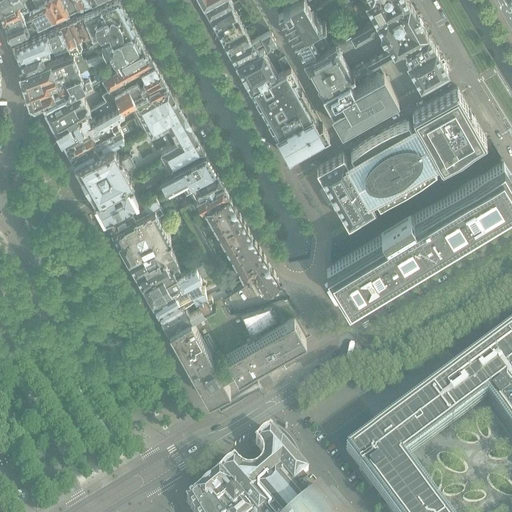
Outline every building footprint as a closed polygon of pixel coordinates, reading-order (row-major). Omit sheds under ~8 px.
[(0,0),(0,8),(18,0),(0,0)] [(23,13),(29,10),(23,0),(18,0),(0,8),(0,10),(4,22),(23,13)] [(55,17),(45,0),(23,0),(29,10),(33,18),(35,22),(37,21),(39,25),(55,17)] [(64,4),(62,0),(45,0),(55,17),(70,11),(65,4),(64,4)] [(70,11),(79,6),(75,0),(64,0),(67,3),(65,4),(70,11)] [(130,18),(125,7),(124,6),(123,5),(120,0),(111,0),(92,9),(83,13),(93,36),(101,32),(96,20),(104,16),(106,19),(109,18),(112,25),(109,28),(113,36),(136,28),(136,27),(135,26),(131,19),(130,18)] [(209,14),(232,2),(231,0),(213,0),(204,5),(209,14)] [(253,0),(239,0),(245,10),(256,4),(253,0)] [(295,43),(321,29),(306,4),(310,2),(311,3),(310,3),(311,4),(315,0),(314,0),(315,0),(318,3),(322,0),(360,0),(362,2),(365,1),(365,2),(368,0),(300,0),(278,13),(295,43)] [(394,11),(410,2),(408,0),(368,0),(365,2),(376,21),(391,12),(394,11)] [(232,2),(209,14),(216,26),(237,14),(231,4),(232,3),(232,4),(233,3),(232,2)] [(429,36),(422,23),(419,18),(416,14),(410,2),(394,11),(391,12),(376,21),(351,35),(352,37),(355,43),(355,44),(360,41),(363,40),(365,38),(366,38),(371,35),(372,35),(373,34),(374,33),(374,32),(374,29),(378,27),(381,31),(381,32),(382,34),(381,36),(384,42),(384,41),(387,43),(388,43),(391,48),(391,49),(377,56),(378,56),(381,63),(401,51),(402,51),(414,44),(429,36)] [(256,4),(245,10),(252,23),(263,18),(256,4)] [(8,30),(26,21),(23,13),(4,22),(7,29),(8,30)] [(93,36),(83,13),(76,17),(83,35),(85,41),(88,48),(97,44),(93,36)] [(237,14),(216,26),(223,39),(245,27),(237,14)] [(83,35),(76,17),(68,20),(80,49),(81,48),(81,46),(83,45),(79,37),(83,35)] [(11,38),(39,25),(37,21),(35,22),(33,18),(26,21),(8,30),(10,36),(11,38)] [(263,18),(252,23),(259,35),(270,29),(263,18)] [(80,49),(68,20),(60,24),(71,54),(81,51),(80,50),(80,49)] [(71,54),(60,24),(15,45),(20,58),(48,47),(53,45),(55,50),(52,51),(56,59),(71,54)] [(245,27),(223,39),(223,40),(229,50),(251,39),(245,28),(245,27)] [(109,60),(144,42),(142,39),(136,28),(113,36),(102,42),(109,60)] [(259,51),(255,44),(262,40),(263,43),(265,42),(268,46),(276,41),(270,29),(259,35),(251,39),(229,50),(236,62),(259,51)] [(305,61),(330,46),(322,33),(323,33),(321,29),(295,43),(305,61)] [(342,51),(352,46),(351,45),(355,43),(352,37),(350,35),(347,37),(330,46),(305,61),(311,72),(323,94),(356,76),(365,70),(378,63),(381,61),(378,56),(377,56),(362,65),(361,64),(354,68),(355,69),(353,71),(342,51)] [(408,62),(435,47),(429,36),(414,44),(402,51),(403,54),(406,52),(409,57),(405,59),(408,62)] [(64,77),(81,71),(81,70),(87,68),(109,60),(102,42),(102,45),(102,47),(102,49),(102,50),(103,53),(87,59),(86,57),(83,58),(80,51),(81,51),(71,54),(56,59),(45,63),(21,72),(20,72),(24,85),(26,91),(26,90),(30,103),(34,105),(35,105),(42,102),(69,88),(64,77)] [(118,67),(149,51),(144,42),(109,60),(110,62),(114,60),(118,67)] [(45,63),(43,55),(50,52),(48,47),(20,58),(23,67),(20,68),(21,72),(45,63)] [(448,71),(435,47),(408,62),(421,86),(440,75),(440,76),(443,74),(448,71)] [(277,74),(268,57),(263,49),(259,51),(236,62),(237,64),(238,64),(242,72),(245,79),(246,79),(250,86),(250,87),(250,88),(277,74)] [(121,81),(139,71),(140,70),(155,62),(149,51),(118,67),(102,77),(109,89),(112,87),(117,84),(121,81)] [(264,111),(302,91),(302,90),(300,91),(294,81),(298,79),(284,55),(278,59),(284,70),(277,74),(250,88),(264,111)] [(160,70),(155,62),(140,70),(145,79),(160,70)] [(46,109),(80,89),(93,83),(93,82),(97,80),(96,77),(91,79),(88,73),(90,72),(87,68),(81,70),(81,71),(64,77),(69,88),(42,102),(46,109)] [(142,90),(163,77),(160,70),(145,79),(143,80),(146,85),(141,88),(142,90)] [(346,128),(398,98),(384,72),(361,85),(356,76),(323,94),(342,128),(346,126),(346,128)] [(133,109),(169,88),(163,77),(142,90),(141,88),(138,83),(114,96),(120,107),(96,120),(92,122),(96,129),(97,130),(116,118),(125,113),(124,112),(132,107),(133,109)] [(117,84),(112,87),(115,93),(120,90),(117,84)] [(355,218),(485,138),(486,137),(474,116),(475,116),(474,115),(470,109),(471,108),(470,107),(469,108),(458,87),(412,112),(417,120),(411,123),(408,118),(403,120),(392,125),(381,130),(370,136),(360,143),(350,151),(353,156),(348,159),(343,151),(317,166),(328,187),(333,195),(336,202),(337,201),(348,222),(355,218)] [(161,180),(206,153),(205,150),(205,151),(196,135),(180,107),(169,88),(133,109),(144,128),(145,127),(150,134),(151,136),(152,136),(169,127),(177,143),(161,152),(161,154),(161,155),(166,163),(156,167),(148,172),(155,183),(161,180)] [(57,129),(85,112),(91,108),(80,89),(46,109),(51,118),(53,122),(57,129)] [(276,134),(314,113),(302,91),(264,111),(276,134)] [(79,131),(92,122),(96,120),(94,116),(89,119),(85,112),(57,129),(62,139),(78,129),(79,131)] [(291,157),(329,135),(322,123),(319,125),(313,115),(315,114),(314,113),(276,134),(280,142),(285,150),(289,158),(291,157)] [(96,129),(66,147),(70,154),(121,126),(116,118),(97,130),(96,129)] [(66,147),(96,129),(92,122),(79,131),(78,129),(62,139),(66,146),(66,147)] [(73,159),(122,132),(124,131),(121,126),(70,154),(73,159)] [(77,166),(99,153),(97,149),(102,146),(104,149),(114,144),(125,138),(122,132),(73,159),(76,164),(77,166)] [(130,173),(127,168),(128,168),(128,167),(128,166),(134,163),(134,161),(130,153),(128,152),(126,153),(120,155),(118,152),(114,144),(104,149),(99,153),(77,166),(82,175),(82,176),(86,182),(90,190),(90,189),(95,198),(96,200),(126,184),(128,183),(128,184),(130,183),(134,182),(133,180),(134,180),(130,173)] [(174,196),(216,171),(206,153),(161,180),(166,188),(167,187),(169,190),(170,189),(174,196)] [(327,269),(349,306),(359,300),(366,295),(511,207),(511,176),(503,162),(502,163),(414,217),(410,211),(381,228),(384,234),(333,265),(333,266),(327,269)] [(229,194),(224,185),(217,172),(198,183),(191,187),(198,199),(196,200),(202,210),(203,209),(228,195),(229,195),(229,194)] [(107,218),(136,200),(126,184),(96,200),(107,218)] [(113,230),(159,205),(160,204),(154,193),(141,199),(138,200),(142,207),(122,218),(109,222),(113,230)] [(217,233),(242,219),(241,218),(242,216),(240,213),(238,213),(236,209),(234,205),(232,201),(232,200),(230,196),(229,196),(228,195),(203,209),(217,233)] [(122,218),(142,207),(138,200),(136,200),(107,218),(109,222),(122,218)] [(174,250),(168,240),(171,238),(160,215),(159,213),(163,212),(159,205),(113,230),(136,271),(143,283),(178,264),(179,264),(172,251),(174,250)] [(261,251),(261,250),(259,247),(258,246),(257,244),(257,243),(255,239),(253,239),(252,238),(253,237),(251,234),(250,234),(249,232),(250,231),(248,227),(246,227),(245,225),(246,224),(244,220),(242,220),(242,219),(217,233),(236,267),(261,252),(261,251)] [(276,273),(274,270),(272,270),(270,266),(268,262),(265,259),(266,257),(264,254),(262,254),(261,252),(236,267),(243,279),(254,273),(264,291),(277,282),(278,282),(278,280),(275,275),(276,273)] [(166,296),(199,279),(202,276),(209,272),(203,262),(186,272),(183,267),(181,268),(178,264),(143,283),(154,303),(166,296)] [(159,312),(180,299),(176,293),(179,292),(180,294),(188,289),(190,293),(203,287),(199,279),(166,296),(154,303),(159,312)] [(163,318),(202,296),(206,294),(206,295),(207,294),(205,286),(203,287),(190,293),(180,299),(159,312),(163,318)] [(169,330),(227,298),(238,291),(236,288),(227,294),(224,290),(223,288),(211,294),(207,296),(206,295),(206,294),(202,296),(163,318),(169,330)] [(238,377),(306,339),(294,318),(299,315),(289,297),(231,315),(226,306),(230,303),(227,298),(169,330),(191,369),(194,374),(195,376),(209,400),(230,388),(221,370),(231,365),(238,377)] [(511,511),(511,331),(462,369),(382,428),(347,454),(371,487),(384,505),(389,511),(511,511)] [(351,511),(332,490),(323,498),(320,494),(322,492),(312,481),(308,476),(294,460),(297,457),(299,457),(297,451),(294,445),(290,440),(286,436),(281,432),(275,429),(274,430),(271,433),(270,432),(256,444),(260,450),(261,452),(262,455),(263,458),(262,461),(261,464),(260,467),(258,468),(257,469),(254,471),(251,472),(248,472),(245,471),(242,470),(239,468),(234,462),(219,475),(251,511),(351,511)] [(251,511),(219,475),(194,496),(203,506),(207,503),(213,511),(216,511),(215,510),(220,506),(225,511),(251,511)] [(213,511),(207,503),(203,506),(194,496),(186,503),(187,504),(188,505),(192,511),(213,511)]
